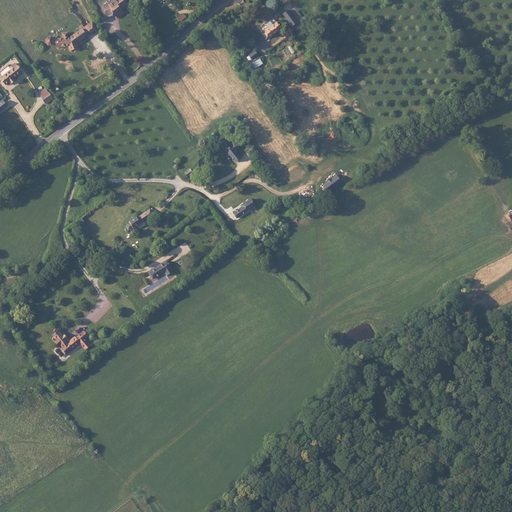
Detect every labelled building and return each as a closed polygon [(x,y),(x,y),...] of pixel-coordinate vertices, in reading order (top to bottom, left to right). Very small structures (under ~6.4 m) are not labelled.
[(103,6),(108,14),(113,11),(115,14),(120,18),(126,14),(123,10),(129,6),(124,0),(117,0),(109,5),(108,3),(103,6)] [(287,10),(282,14),(291,26),(296,22),(287,10)] [(280,28),(275,22),(266,29),(265,27),(262,29),(268,37),(280,28)] [(89,36),(89,37),(96,32),(91,26),(85,30),(87,34),(89,36)] [(79,43),(86,39),(86,38),(84,35),(82,32),(75,36),(76,38),(73,40),(72,38),(70,40),(68,40),(68,35),(62,35),(63,41),(56,41),(53,41),(50,40),(47,40),(45,42),(45,45),(48,47),(51,47),(56,46),(57,50),(68,49),(69,53),(73,52),(74,54),(78,52),(76,46),(75,45),(79,43)] [(22,72),(18,66),(11,71),(3,77),(1,78),(6,85),(10,83),(11,84),(16,81),(14,78),(22,72)] [(0,72),(0,73),(3,77),(11,71),(8,67),(0,72)] [(53,99),(46,88),(44,90),(40,92),(39,93),(42,96),(41,97),(46,104),(53,99)] [(233,146),(229,139),(221,144),(226,152),(223,153),(227,158),(229,157),(233,163),(241,158),(236,152),(240,150),(237,144),(233,146)] [(341,183),(338,177),(325,185),(328,190),(341,183)] [(124,227),(128,233),(152,215),(148,210),(136,219),(136,218),(124,227)] [(234,215),(232,210),(221,214),(223,219),(234,215)] [(154,275),(150,270),(139,279),(143,284),(154,275)] [(66,345),(64,343),(67,341),(63,336),(61,337),(58,333),(52,337),(55,342),(54,344),(57,347),(59,347),(61,349),(59,350),(64,356),(74,348),(78,344),(81,348),(84,351),(89,348),(83,340),(79,336),(75,340),(74,339),(69,342),(66,345)]
